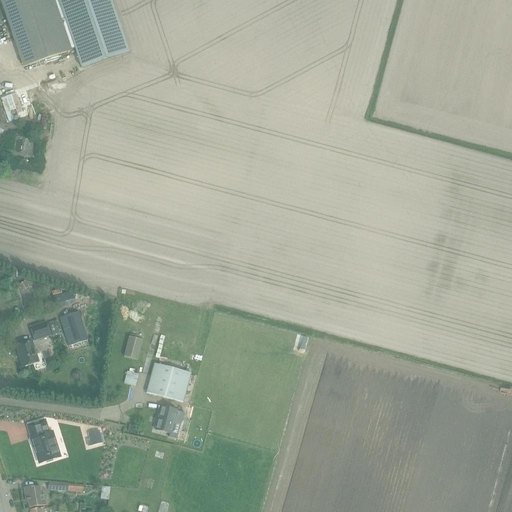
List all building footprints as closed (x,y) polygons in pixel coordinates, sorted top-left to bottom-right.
[(69,51),(52,0),(0,0),(0,1),(22,67),(69,51)] [(128,53),(109,0),(52,0),(69,51),(73,49),(80,69),(128,53)] [(60,318),(69,347),(88,341),(79,312),(60,318)] [(51,336),(46,323),(30,328),(34,341),(51,336)] [(141,340),(136,339),(128,337),(123,357),(136,360),(141,340)] [(32,342),(16,347),(23,368),(39,363),(32,342)] [(191,374),(153,364),(145,393),(183,403),(191,374)] [(124,392),(136,393),(137,381),(125,380),(124,392)] [(177,411),(162,407),(156,431),(170,435),(177,411)] [(33,448),(34,448),(39,464),(41,463),(41,464),(60,458),(52,432),(49,433),(45,421),(27,426),(31,439),(30,439),(33,448)] [(99,431),(88,434),(92,446),(103,444),(99,431)] [(69,492),(83,493),(84,486),(49,483),(49,491),(68,492),(69,492)] [(41,495),(40,488),(40,487),(33,488),(33,487),(24,488),(26,503),(28,503),(29,509),(46,506),(44,494),(41,495)]
